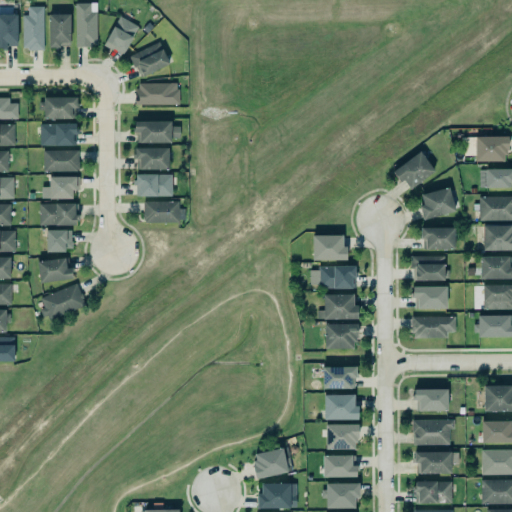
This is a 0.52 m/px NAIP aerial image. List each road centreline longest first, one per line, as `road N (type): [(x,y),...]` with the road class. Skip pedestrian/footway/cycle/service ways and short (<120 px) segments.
road 1 (residential): [(379,218),(383,511)]
road 2 (residential): [(114,252),(106,79)]
road 3 (residential): [(511,360),(383,362)]
